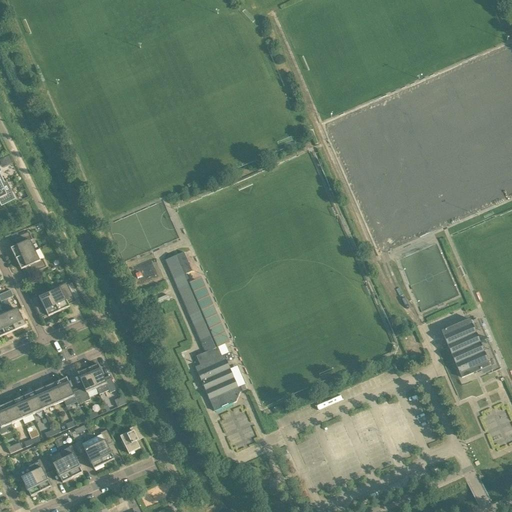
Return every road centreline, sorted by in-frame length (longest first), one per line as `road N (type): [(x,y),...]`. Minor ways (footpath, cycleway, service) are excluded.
road 1 (residential): [(487,511),(420,374)]
road 2 (residential): [(35,511),(154,459)]
